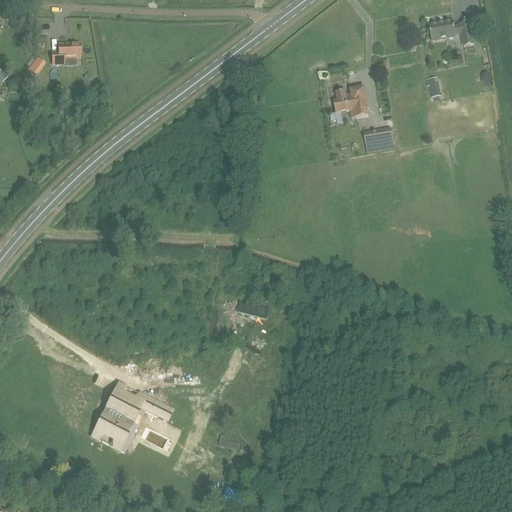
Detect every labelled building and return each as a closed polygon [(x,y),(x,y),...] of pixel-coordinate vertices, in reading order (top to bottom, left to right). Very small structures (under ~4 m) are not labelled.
[(464,48),(474,46),(470,23),(460,25),(460,27),(454,28),(453,22),(429,27),(429,29),(428,31),(428,35),(431,36),(432,43),(456,38),(456,36),(462,35),(464,48)] [(69,45),(58,46),(59,54),(52,54),(52,66),(64,66),(64,60),(80,59),(80,45),(69,45)] [(37,58),(32,64),(40,71),(45,64),(37,58)] [(487,74),(483,74),(481,77),(482,83),(485,85),(486,87),(489,87),(489,85),(491,82),(490,76),(487,74)] [(441,97),(438,79),(428,81),(426,81),(427,87),(430,87),(432,99),(441,97)] [(352,120),(357,119),(368,117),(364,90),(351,92),(351,95),(346,96),(345,93),(336,95),(337,102),(334,103),(336,115),(350,112),(352,120)] [(366,146),(393,142),(391,129),(364,133),(366,146)] [(267,320),(269,310),(240,302),(237,312),(267,320)] [(106,420),(101,431),(122,442),(129,428),(128,427),(139,406),(140,404),(121,394),(113,409),(109,417),(108,417),(106,420)] [(170,416),(172,412),(163,408),(161,412),(170,416)] [(222,436),(219,448),(239,451),(241,439),(222,436)] [(220,504),(245,510),(248,494),(223,488),(220,504)]
